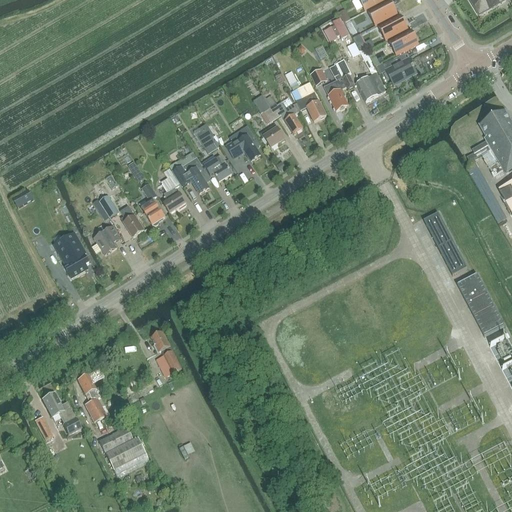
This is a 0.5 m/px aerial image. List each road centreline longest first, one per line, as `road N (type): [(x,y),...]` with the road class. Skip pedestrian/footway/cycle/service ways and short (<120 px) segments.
road 1 (tertiary): [(0,372),(475,67)]
road 2 (track): [(36,349),(16,314),(53,293),(6,197),(316,11)]
